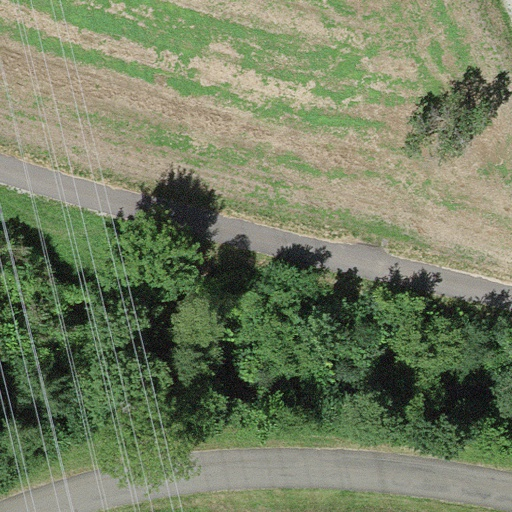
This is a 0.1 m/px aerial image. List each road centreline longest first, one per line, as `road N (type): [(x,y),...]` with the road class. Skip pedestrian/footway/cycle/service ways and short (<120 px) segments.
road 1 (track): [(511,301),(112,201),(0,162)]
road 2 (unclassified): [(511,499),(396,475),(274,467),(134,482),(49,511)]
